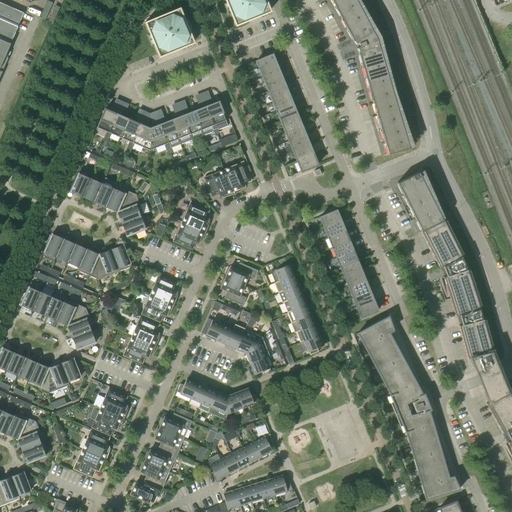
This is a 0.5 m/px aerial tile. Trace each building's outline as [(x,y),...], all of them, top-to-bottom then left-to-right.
[(265,0),(225,0),(235,25),(248,20),(247,17),(256,14),(257,16),(270,11),(265,0)] [(372,31),(373,31),(356,0),(331,0),(352,38),(353,41),(372,31)] [(0,3),(0,74),(7,58),(4,56),(23,13),(0,3)] [(179,8),(145,22),(159,56),(171,51),(170,49),(179,45),(180,48),(193,42),(179,8)] [(357,48),(358,52),(379,46),(376,37),(372,31),(353,41),(355,44),(358,43),(360,47),(357,48)] [(409,147),(379,46),(358,52),(359,56),(388,154),(409,147)] [(260,71),(276,65),(272,54),(255,61),(260,71)] [(276,65),(260,71),(264,81),(280,75),(276,65)] [(280,75),(264,81),(268,91),(284,85),(280,75)] [(284,85),(268,91),(272,101),(289,95),(284,85)] [(293,105),(289,95),(272,101),(276,111),(293,105)] [(116,97),(113,106),(126,111),(129,103),(116,97)] [(213,125),(216,124),(225,120),(218,102),(210,105),(208,102),(205,104),(213,125)] [(202,108),(194,111),(204,135),(213,132),(213,130),(211,126),(213,125),(205,104),(201,105),(202,108)] [(293,105),(276,111),(280,121),(297,115),(293,105)] [(113,113),(104,109),(94,133),(104,137),(104,136),(106,132),(108,133),(118,112),(114,110),(113,113)] [(185,111),(181,113),(192,140),(204,135),(194,111),(186,114),(185,111)] [(121,113),(118,112),(108,133),(111,134),(120,138),(128,119),(120,116),(121,113)] [(179,117),(171,120),(180,144),(192,140),(181,113),(178,114),(179,117)] [(301,125),(297,115),(280,121),(284,131),(301,125)] [(120,138),(129,142),(131,143),(141,122),(137,120),(136,123),(128,119),(120,138)] [(162,121),(158,122),(166,143),(164,144),(166,149),(170,147),(171,148),(180,144),(171,120),(163,123),(162,121)] [(131,143),(134,144),(149,150),(149,129),(143,126),(144,123),(141,122),(131,143)] [(149,150),(164,144),(166,143),(158,122),(154,123),(155,126),(149,129),(149,150)] [(301,125),(284,131),(288,141),(305,135),(301,125)] [(305,135),(288,141),(292,151),(309,145),(305,135)] [(309,145),(292,151),(297,161),(313,155),(309,145)] [(196,157),(194,152),(185,156),(187,160),(196,157)] [(313,155),(297,161),(301,172),(317,165),(313,155)] [(124,157),(122,163),(131,168),(134,162),(124,157)] [(185,157),(174,162),(176,169),(187,164),(185,157)] [(243,162),(223,170),(233,194),(238,192),(240,191),(244,188),(243,187),(244,186),(243,183),(250,180),(243,162)] [(120,172),(122,168),(112,163),(110,168),(120,172)] [(182,175),(188,172),(186,166),(179,169),(182,175)] [(122,168),(120,172),(130,177),(132,172),(122,168)] [(233,194),(223,170),(204,178),(211,196),(219,193),(220,196),(221,196),(221,197),(221,198),(225,197),(229,196),(233,194)] [(82,197),(90,179),(78,173),(70,191),(82,197)] [(421,231),(443,220),(423,180),(421,182),(417,174),(398,183),(398,185),(421,231)] [(159,188),(169,184),(165,175),(155,179),(159,188)] [(101,184),(90,179),(82,197),(93,202),(101,184)] [(148,185),(144,182),(138,190),(142,193),(148,185)] [(101,184),(93,202),(105,207),(113,189),(101,184)] [(114,185),(113,189),(105,207),(117,212),(135,194),(114,185)] [(143,215),(135,194),(117,212),(122,224),(143,215)] [(164,213),(160,203),(155,205),(159,215),(164,213)] [(182,222),(205,233),(206,231),(207,228),(208,225),(209,221),(207,220),(208,219),(205,218),(208,211),(190,203),(182,222)] [(324,227),(340,221),(336,210),(319,217),(324,227)] [(148,228),(143,215),(122,224),(126,236),(148,228)] [(443,220),(421,231),(440,268),(442,267),(446,276),(443,276),(451,301),(456,316),(458,315),(461,325),(459,325),(468,358),(470,358),(492,352),(494,351),(485,318),(483,319),(480,309),(482,308),(469,268),(467,269),(462,257),(464,256),(445,219),(443,220)] [(344,231),(340,221),(324,227),(328,237),(344,231)] [(205,233),(182,222),(173,241),(191,249),(194,242),(197,243),(198,242),(199,243),(199,244),(202,240),(203,237),(205,234),(205,233)] [(344,231),(328,237),(332,247),(349,241),(344,231)] [(55,258),(63,239),(51,234),(42,256),(54,261),(55,258)] [(75,244),(63,239),(55,258),(67,262),(75,244)] [(349,241),(332,247),(336,257),(353,251),(349,241)] [(86,249),(75,244),(67,262),(78,267),(86,249)] [(122,245),(110,250),(119,271),(131,267),(126,254),(130,253),(129,249),(125,251),(122,245)] [(86,249),(78,267),(77,271),(98,280),(98,254),(86,249)] [(98,254),(98,280),(119,271),(110,250),(98,254)] [(357,261),(353,251),(336,257),(340,267),(357,261)] [(281,268),(275,270),(270,272),(275,283),(294,275),(290,264),(287,265),(284,258),(278,260),(281,268)] [(357,261),(340,267),(344,277),(361,271),(357,261)] [(48,273),(50,268),(41,264),(39,269),(48,273)] [(229,268),(227,269),(225,273),(226,276),(225,277),(243,285),(248,275),(254,278),(256,271),(244,266),(242,272),(230,267),(229,268)] [(60,272),(50,268),(48,273),(58,277),(60,272)] [(361,271),(344,277),(348,287),(365,280),(361,271)] [(45,281),(47,276),(38,272),(36,277),(45,281)] [(72,283),(74,278),(64,274),(62,279),(72,283)] [(294,275),(275,283),(274,283),(278,293),(298,285),(294,275)] [(47,276),(45,281),(54,285),(56,280),(47,276)] [(150,295),(173,305),(175,301),(176,298),(178,293),(177,293),(177,294),(175,293),(176,292),(173,291),(176,284),(158,276),(150,295)] [(243,285),(225,277),(224,279),(222,280),(220,284),(221,287),(220,288),(232,293),(230,299),(242,305),(245,298),(239,296),(243,285)] [(84,283),(74,278),(72,283),(82,288),(84,283)] [(369,290),(365,280),(348,287),(352,297),(369,290)] [(126,281),(117,284),(118,289),(128,286),(128,285),(126,281)] [(68,291),(70,286),(61,282),(59,287),(68,291)] [(118,289),(117,284),(107,288),(109,293),(118,289)] [(302,294),(298,285),(278,293),(282,303),(283,302),(302,294)] [(81,291),(70,286),(68,291),(78,296),(81,291)] [(32,311),(39,293),(27,288),(20,306),(32,311)] [(373,300),(369,290),(352,297),(356,307),(373,300)] [(39,293),(32,311),(43,316),(51,298),(39,293)] [(302,294),(283,302),(287,313),(306,305),(302,294)] [(173,305),(150,295),(141,314),(159,322),(163,315),(165,316),(166,315),(167,316),(168,316),(170,313),(171,310),(173,305)] [(51,298),(43,316),(55,321),(63,303),(51,298)] [(64,299),(63,303),(55,321),(67,326),(85,308),(64,299)] [(377,311),(373,300),(356,307),(361,318),(377,311)] [(215,301),(212,309),(218,312),(221,304),(215,301)] [(113,303),(111,309),(117,311),(120,305),(113,303)] [(306,305),(287,313),(291,323),(310,315),(306,305)] [(89,319),(85,308),(67,326),(72,338),(90,331),(85,320),(89,319)] [(105,320),(109,319),(105,309),(101,311),(105,320)] [(249,319),(251,314),(242,310),(240,315),(249,319)] [(259,318),(251,314),(249,319),(257,322),(259,318)] [(310,315),(291,323),(290,323),(294,333),(296,332),(314,325),(310,315)] [(388,316),(357,333),(390,395),(387,396),(403,433),(405,432),(425,499),(459,489),(453,476),(448,478),(428,410),(430,410),(423,394),(422,394),(388,333),(393,330),(388,316)] [(132,336),(155,346),(157,342),(158,339),(159,335),(159,334),(159,335),(157,334),(158,333),(155,332),(158,325),(140,317),(132,336)] [(109,319),(105,320),(109,330),(113,329),(109,319)] [(216,340),(222,325),(212,321),(205,335),(216,340)] [(222,325),(216,340),(226,344),(234,325),(224,321),(222,325)] [(235,324),(234,325),(226,344),(236,349),(244,329),(235,324)] [(314,325),(296,332),(300,342),(319,335),(314,325)] [(244,329),(236,349),(245,353),(258,341),(262,337),(244,329)] [(95,343),(90,331),(72,338),(76,350),(95,343)] [(319,335),(300,342),(304,341),(310,355),(318,352),(316,348),(323,345),(319,335)] [(155,346),(132,336),(123,355),(141,363),(144,356),(147,357),(148,356),(149,357),(152,354),(153,351),(155,346)] [(245,353),(249,363),(264,357),(269,355),(262,337),(258,341),(245,353)] [(282,349),(287,347),(284,339),(279,341),(282,349)] [(290,356),(287,347),(282,349),(286,358),(290,356)] [(0,369),(6,372),(13,353),(1,348),(0,351),(0,369)] [(492,352),(470,358),(474,367),(477,375),(480,381),(482,386),(488,402),(508,391),(501,373),(492,352)] [(25,358),(13,353),(6,372),(17,377),(25,358)] [(264,357),(249,363),(253,374),(260,371),(261,375),(270,372),(264,357)] [(25,358),(17,377),(29,381),(36,363),(25,358)] [(60,364),(68,382),(80,377),(73,359),(60,364)] [(36,363),(29,381),(29,382),(27,385),(48,394),(49,368),(36,363)] [(60,364),(49,368),(48,394),(69,385),(68,382),(60,364)] [(190,398),(197,384),(186,379),(184,385),(180,384),(176,392),(190,398)] [(10,387),(1,383),(0,384),(0,387),(8,391),(10,387)] [(207,388),(197,384),(190,398),(200,402),(207,388)] [(200,402),(200,403),(198,408),(208,412),(217,392),(207,388),(200,402)] [(236,393),(242,407),(257,402),(253,393),(249,395),(247,388),(236,393)] [(22,397),(24,393),(15,389),(13,393),(22,397)] [(100,408),(124,419),(126,414),(127,411),(128,407),(127,407),(126,407),(126,406),(123,404),(126,397),(108,389),(100,408)] [(488,402),(486,403),(503,433),(505,432),(511,427),(511,392),(510,390),(508,391),(488,402)] [(226,397),(217,392),(208,412),(225,420),(226,417),(226,415),(226,414),(226,397)] [(35,397),(24,393),(22,397),(33,402),(35,397)] [(226,397),(226,414),(242,407),(236,393),(226,397)] [(76,394),(68,397),(70,402),(78,399),(76,394)] [(18,405),(20,401),(11,397),(9,401),(18,405)] [(52,407),(67,403),(65,397),(50,402),(52,407)] [(20,401),(18,405),(29,410),(31,405),(20,401)] [(124,419),(100,408),(94,406),(89,418),(95,420),(91,427),(110,435),(113,428),(115,429),(116,428),(117,429),(118,430),(120,426),(122,423),(124,419)] [(13,416),(2,411),(0,414),(0,431),(5,434),(13,416)] [(15,413),(13,416),(5,434),(17,439),(35,422),(15,413)] [(176,422),(164,417),(163,418),(161,419),(159,424),(160,426),(159,428),(183,438),(191,422),(178,416),(176,422)] [(248,422),(246,417),(237,421),(239,425),(248,422)] [(35,422),(17,439),(22,451),(40,444),(36,433),(39,432),(35,422)] [(212,426),(203,422),(201,426),(210,430),(212,426)] [(256,426),(258,435),(268,432),(265,423),(256,426)] [(156,430),(154,435),(155,437),(154,439),(166,444),(164,449),(176,455),(183,438),(159,428),(158,429),(156,430)] [(90,430),(82,449),(106,460),(106,458),(107,455),(108,452),(110,448),(109,448),(107,448),(108,447),(105,445),(108,438),(90,430)] [(216,434),(214,438),(210,446),(215,448),(218,440),(224,438),(221,432),(216,434)] [(55,434),(59,444),(64,442),(60,433),(55,434)] [(253,443),(260,457),(271,451),(270,448),(274,446),(269,434),(253,443)] [(253,443),(242,448),(250,462),(260,457),(253,443)] [(40,444),(22,451),(27,463),(45,456),(40,444)] [(196,459),(204,461),(208,448),(200,445),(196,459)] [(242,448),(232,454),(239,468),(250,462),(242,448)] [(106,460),(82,449),(73,469),(91,477),(95,469),(97,470),(98,470),(99,470),(99,471),(100,471),(102,467),(103,464),(105,461),(106,460)] [(161,455),(149,450),(149,451),(146,452),(144,457),(145,459),(144,461),(169,471),(176,455),(164,449),(161,455)] [(239,468),(232,454),(221,459),(228,473),(239,468)] [(228,473),(221,459),(210,465),(217,479),(228,473)] [(169,471),(144,461),(144,462),(141,463),(139,468),(140,470),(140,472),(152,477),(149,482),(161,488),(169,471)] [(11,477),(18,495),(30,490),(23,472),(11,477)] [(270,479),(274,495),(292,489),(287,478),(283,479),(281,476),(270,479)] [(0,480),(0,505),(19,499),(18,495),(11,477),(0,480)] [(270,479),(258,483),(263,498),(274,495),(270,479)] [(161,488),(149,482),(147,488),(135,483),(130,494),(135,496),(136,499),(140,501),(143,500),(148,502),(149,501),(153,503),(157,494),(159,494),(161,488)] [(258,483),(247,486),(251,502),(263,498),(258,483)] [(247,486),(235,490),(240,505),(251,502),(247,486)] [(163,498),(170,501),(173,493),(166,490),(163,498)] [(223,494),(226,502),(218,505),(220,511),(228,511),(229,511),(228,509),(240,505),(235,490),(223,494)] [(66,503),(58,500),(52,511),(74,511),(75,510),(65,505),(66,503)] [(440,511),(458,511),(460,511),(455,501),(439,508),(440,511)] [(22,511),(23,511),(30,510),(31,509),(33,503),(28,505),(27,502),(21,504),(22,507),(21,508),(22,511)]
